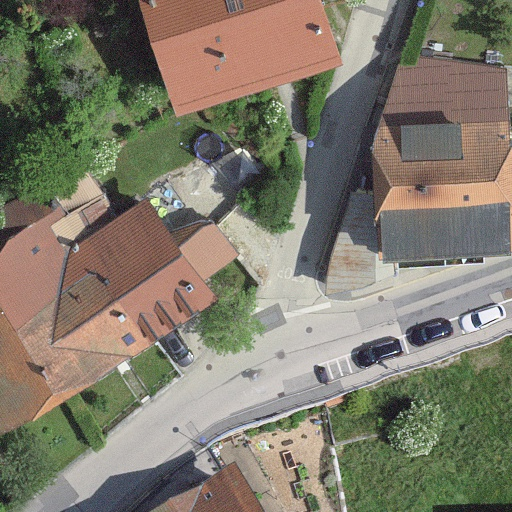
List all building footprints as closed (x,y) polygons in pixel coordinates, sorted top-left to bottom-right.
[(147,0),(180,104),(346,51),(329,0),(147,0)] [(387,191),(386,249),(404,249),(511,238),(511,70),(409,73),(388,138),(387,191)] [(387,191),(358,186),(326,294),(363,288),(403,275),(404,249),(386,249),(387,191)] [(155,344),(226,295),(212,275),(188,240),(153,191),(82,240),(155,344)] [(0,280),(81,396),(155,344),(82,240),(54,200),(0,236),(0,280)] [(244,252),(220,218),(188,240),(212,275),(244,252)] [(0,429),(11,444),(81,396),(0,280),(0,429)] [(171,511),(259,511),(240,476),(171,511)]
